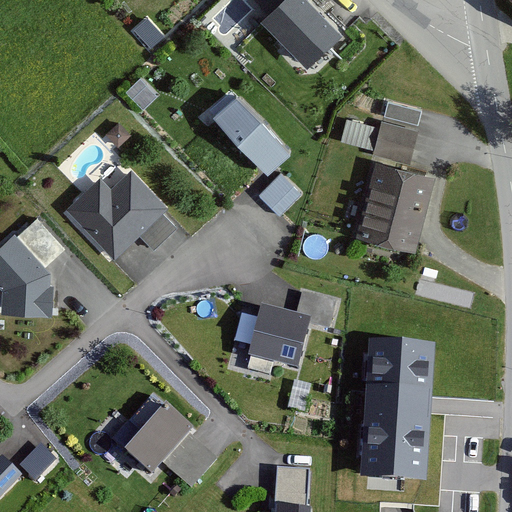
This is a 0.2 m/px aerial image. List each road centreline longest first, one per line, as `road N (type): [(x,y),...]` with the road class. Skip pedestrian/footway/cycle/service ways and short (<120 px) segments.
road 1 (residential): [(0,395),(13,408),(121,308),(249,238)]
road 2 (unclassified): [(487,46),(511,189)]
